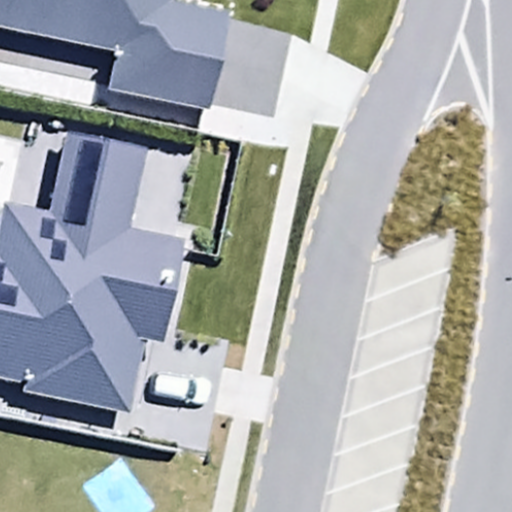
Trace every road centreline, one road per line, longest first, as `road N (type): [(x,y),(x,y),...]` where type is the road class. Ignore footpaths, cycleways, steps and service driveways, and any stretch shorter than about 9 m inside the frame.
road 1 (residential): [(280,511),(354,193),(407,78),(432,0)]
road 2 (residential): [(511,378),(481,511)]
